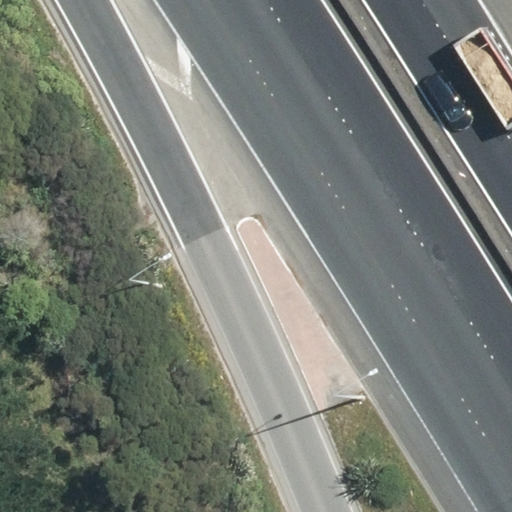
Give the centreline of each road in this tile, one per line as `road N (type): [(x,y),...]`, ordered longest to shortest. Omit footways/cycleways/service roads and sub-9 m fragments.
road 1 (motorway): [(318,511),(249,344),(65,0)]
road 2 (motorway): [(511,398),(260,0)]
road 3 (motorway): [(416,0),(511,152)]
